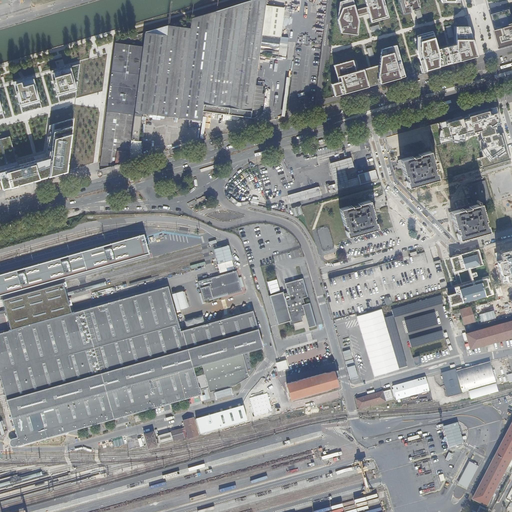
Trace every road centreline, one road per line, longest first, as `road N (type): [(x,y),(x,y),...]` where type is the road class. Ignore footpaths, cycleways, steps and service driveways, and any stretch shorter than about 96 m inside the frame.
road 1 (unclassified): [(258,216),(290,226),(305,244),(347,392)]
road 2 (primary): [(195,155),(0,210)]
road 3 (primary): [(511,66),(320,120)]
road 4 (primary): [(200,168),(370,118)]
road 5 (primary): [(0,222),(142,185)]
road 6 (residential): [(370,118),(388,181),(442,237)]
road 7 (primary): [(370,118),(506,80)]
road 8 (residential): [(320,120),(332,0)]
